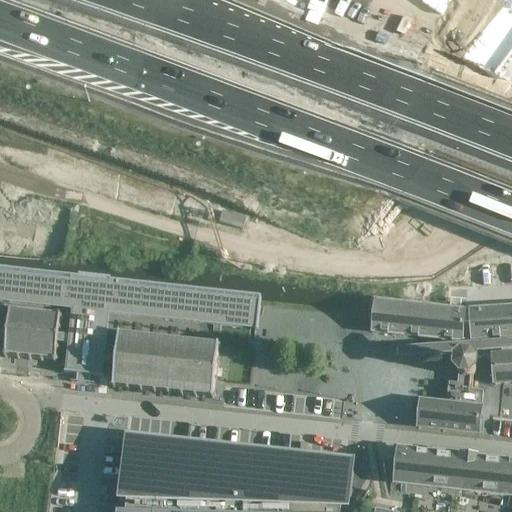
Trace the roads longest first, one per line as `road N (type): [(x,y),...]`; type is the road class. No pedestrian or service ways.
road 1 (motorway): [(0,34),(511,230)]
road 2 (motorway): [(31,0),(511,191)]
road 3 (unclassified): [(511,450),(98,408)]
road 4 (motorway): [(375,0),(511,59)]
